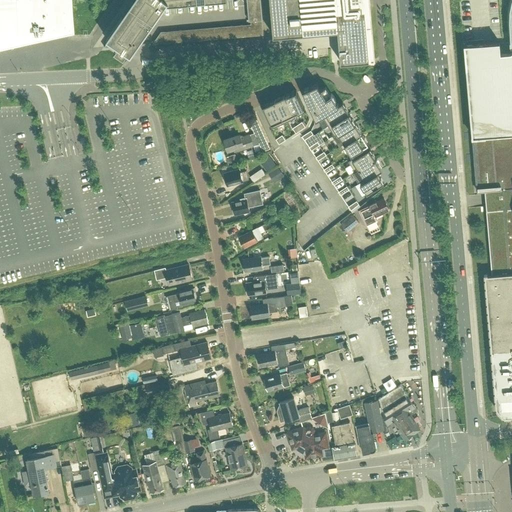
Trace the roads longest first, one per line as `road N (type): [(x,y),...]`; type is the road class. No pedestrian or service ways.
road 1 (residential): [(270,481),(237,377),(191,131),(301,75),(332,76),(377,125),(400,179)]
road 2 (secondary): [(404,0),(444,445)]
road 3 (secondary): [(474,441),(433,0)]
road 4 (unclassified): [(0,80),(127,75),(174,49),(334,42)]
road 5 (tertiary): [(148,511),(270,481)]
road 6 (tertiary): [(444,445),(327,475)]
